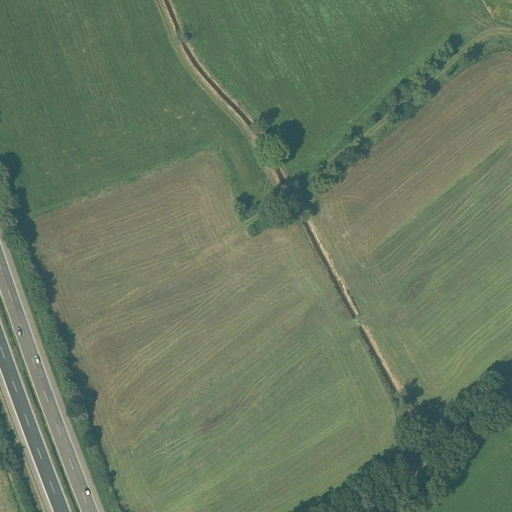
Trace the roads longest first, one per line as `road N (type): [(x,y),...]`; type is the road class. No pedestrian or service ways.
road 1 (track): [(511,33),(477,37),(246,230)]
road 2 (motorway): [(87,511),(0,271)]
road 3 (track): [(355,511),(511,378)]
road 4 (motorway): [(0,338),(64,511)]
